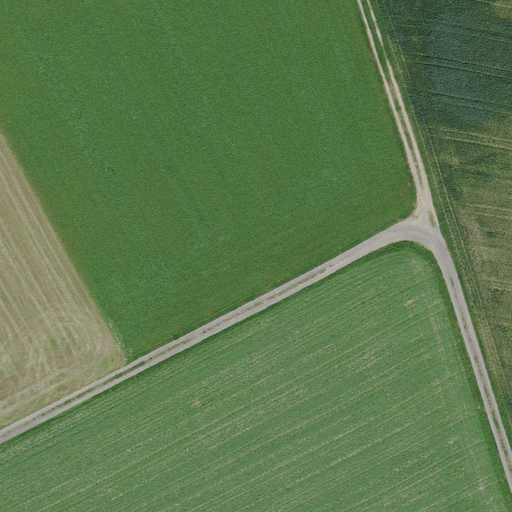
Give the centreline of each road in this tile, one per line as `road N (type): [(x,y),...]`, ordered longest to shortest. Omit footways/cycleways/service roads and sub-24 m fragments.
road 1 (track): [(0,432),(427,212),(511,483)]
road 2 (track): [(427,212),(367,0)]
